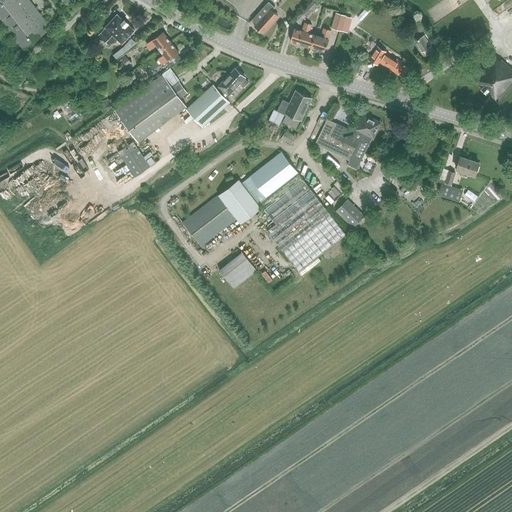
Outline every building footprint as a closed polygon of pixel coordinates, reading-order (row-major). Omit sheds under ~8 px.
[(0,0),(0,19),(24,50),(52,28),(29,0),(0,0)] [(321,0),(313,0),(293,19),(299,24),(317,6),(322,0),(321,0)] [(448,0),(433,9),(438,17),(465,0),(448,0)] [(278,16),(269,9),(272,6),(267,2),(251,20),(256,24),(254,26),(262,33),(278,16)] [(418,11),(412,14),(415,19),(421,16),(418,11)] [(122,44),(135,30),(117,13),(104,28),(97,35),(105,42),(108,45),(115,42),(117,40),(122,44)] [(341,31),(345,16),(336,13),(331,28),(341,31)] [(311,48),(315,34),(309,32),(312,24),(304,22),(302,30),(295,28),(290,41),(311,48)] [(321,36),(315,34),(311,48),(312,48),(312,49),(313,51),(316,52),(318,51),(318,50),(324,52),(329,38),(328,38),(330,30),(323,28),(321,36)] [(156,46),(159,50),(171,41),(164,31),(146,44),(150,50),(156,46)] [(426,55),(433,50),(431,45),(424,35),(415,41),(422,52),(423,51),(426,55)] [(179,51),(171,41),(159,50),(163,55),(157,60),(161,65),(162,64),(178,52),(179,51)] [(409,69),(385,53),(386,52),(377,46),(369,59),(378,64),(379,62),(398,74),(399,71),(405,75),(409,69)] [(178,52),(162,64),(166,70),(182,57),(178,52)] [(511,69),(494,55),(472,79),(497,102),(511,86),(511,69)] [(234,68),(216,88),(213,84),(186,109),(203,126),(229,102),(226,99),(228,96),(240,84),(244,88),(249,82),(245,78),(234,68)] [(133,141),(103,162),(121,187),(169,153),(152,131),(186,106),(181,99),(188,93),(179,81),(180,80),(176,75),(168,81),(163,74),(114,111),(138,143),(135,145),(133,141)] [(286,112),(301,120),(312,98),(295,90),(289,103),(283,100),(278,110),(285,114),(286,112)] [(327,119),(315,143),(357,164),(360,158),(352,154),(359,140),(368,145),(372,137),(373,137),(380,122),(363,114),(355,129),(356,129),(355,132),(327,119)] [(214,143),(224,135),(219,129),(210,137),(214,143)] [(282,151),(250,176),(243,182),(276,224),(267,230),(299,272),(345,236),(282,151)] [(456,168),(474,175),(478,162),(460,156),(456,168)] [(327,178),(330,176),(318,160),(314,163),(327,178)] [(438,178),(444,179),(448,168),(442,166),(438,178)] [(382,179),(387,185),(396,176),(391,170),(382,179)] [(458,201),(460,195),(462,189),(451,185),(455,172),(448,170),(444,183),(442,183),(438,195),(458,201)] [(239,179),(183,222),(201,246),(237,219),(241,224),(261,208),(239,179)] [(473,200),(476,193),(466,188),(463,195),(473,200)] [(347,199),(335,210),(353,227),(364,216),(347,199)] [(234,288),(257,270),(243,251),(219,270),(234,288)] [(204,264),(199,267),(209,281),(214,277),(204,264)]
